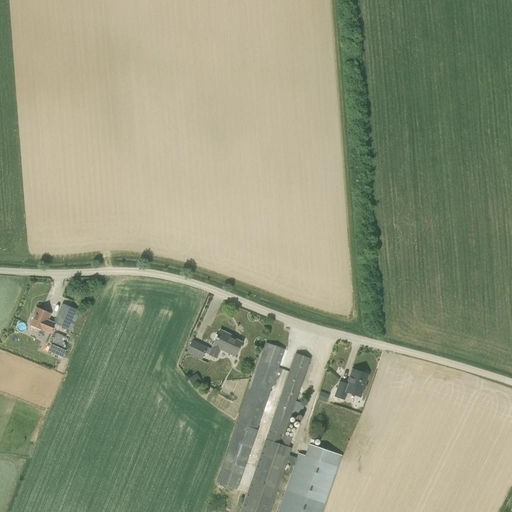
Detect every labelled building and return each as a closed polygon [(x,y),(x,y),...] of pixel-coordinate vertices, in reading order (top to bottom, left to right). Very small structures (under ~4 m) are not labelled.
[(62,304),(53,323),(48,320),(50,314),(36,307),(33,315),(34,315),(30,326),(49,334),(54,324),(68,329),(76,310),(62,304)] [(206,348),(204,353),(215,359),(220,349),(235,356),(241,343),(230,337),(230,336),(219,331),(210,350),(206,348)] [(61,347),(65,337),(55,333),(51,343),(61,347)] [(191,341),(186,353),(201,360),(204,353),(206,348),(191,341)] [(265,343),(259,360),(216,484),(235,491),(272,386),(274,387),(278,377),(279,377),(281,370),(277,369),(277,368),(280,369),(281,366),(278,365),(284,350),(265,343)] [(51,344),(48,351),(62,358),(65,351),(51,344)] [(265,439),(240,511),(239,511),(269,511),(286,464),(295,467),(287,492),(279,511),(322,511),(341,456),(309,445),(306,456),(299,454),(298,458),(288,455),(291,448),(288,447),(291,437),(284,435),(310,359),(295,354),(265,440),(265,439)] [(367,375),(352,370),(347,384),(339,381),(333,397),(344,401),(347,393),(360,397),(367,375)] [(192,386),(200,380),(196,374),(187,379),(192,386)] [(315,400),(325,404),(327,397),(318,393),(315,400)]
